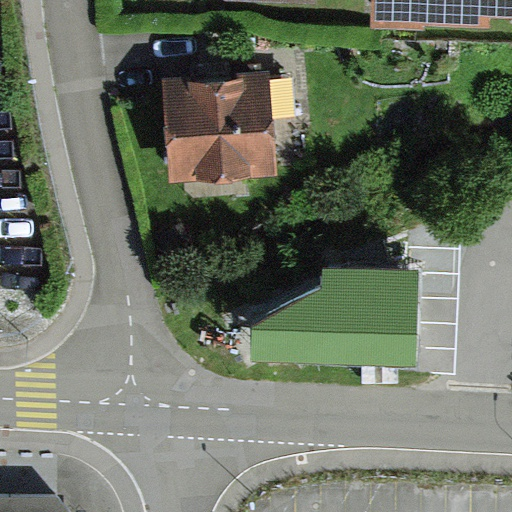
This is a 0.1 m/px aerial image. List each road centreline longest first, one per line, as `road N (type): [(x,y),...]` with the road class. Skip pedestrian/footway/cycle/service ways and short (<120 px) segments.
road 1 (residential): [(131,403),(129,302),(89,135),(70,0)]
road 2 (residential): [(511,424),(178,406)]
road 3 (residential): [(131,403),(0,397)]
